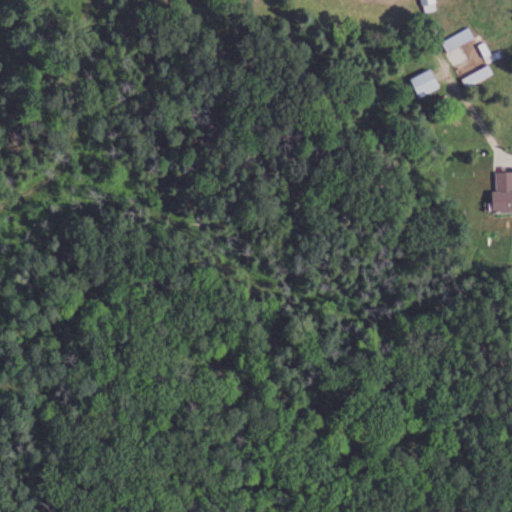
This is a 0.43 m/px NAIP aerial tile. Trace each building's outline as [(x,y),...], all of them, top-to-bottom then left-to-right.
[(421,0),(423,13),(437,11),(436,0),(421,0)] [(475,38),(469,28),(442,43),(448,53),(475,38)] [(478,70),(480,53),(456,49),(453,66),(478,70)] [(420,98),(441,88),(432,69),(411,79),(420,98)] [(494,214),(511,213),(511,172),(494,172),(494,214)]
